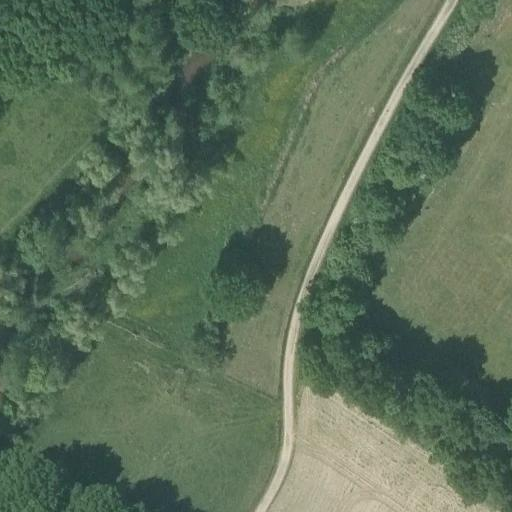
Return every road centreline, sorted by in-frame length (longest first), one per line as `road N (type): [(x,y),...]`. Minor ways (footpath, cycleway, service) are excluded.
road 1 (track): [(457,0),(314,268),(299,326),(285,460),(260,511)]
road 2 (track): [(105,35),(38,55),(0,96)]
